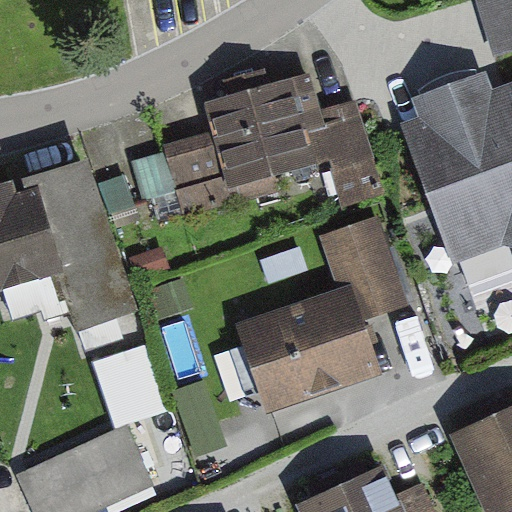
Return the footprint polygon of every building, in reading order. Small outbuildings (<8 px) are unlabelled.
[(511,0),(480,0),(501,57),(511,52),(511,0)] [(224,137),(171,151),(189,215),(344,175),(351,203),(389,193),(367,109),(330,119),(319,79),(216,106),(224,137)] [(431,131),(412,138),(464,273),(511,255),(511,99),(503,103),(495,82),(423,109),(431,131)] [(0,295),(65,278),(80,331),(143,314),(103,169),(0,196),(0,295)] [(381,224),(326,241),(343,297),(246,327),(271,412),(392,375),(374,319),(408,309),(381,224)] [(119,426),(163,412),(144,347),(99,360),(119,426)] [(511,511),(511,417),(465,438),(497,511),(511,511)] [(39,511),(106,511),(163,486),(133,420),(21,471),(39,511)] [(383,456),(298,495),(305,511),(409,511),(399,490),(383,456)] [(399,490),(409,511),(440,511),(425,478),(399,490)]
